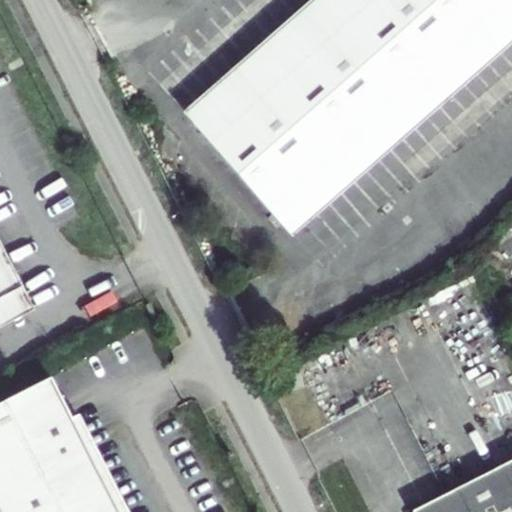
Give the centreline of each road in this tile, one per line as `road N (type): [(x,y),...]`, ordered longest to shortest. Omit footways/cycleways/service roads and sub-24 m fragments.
road 1 (unclassified): [(298,511),(39,0)]
road 2 (unknown): [(210,338),(140,387),(134,401),(180,511)]
